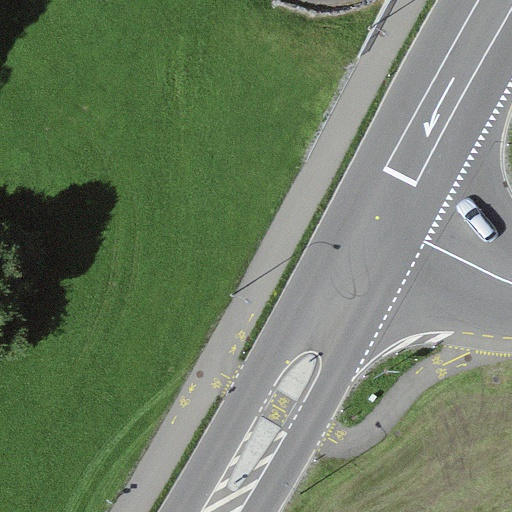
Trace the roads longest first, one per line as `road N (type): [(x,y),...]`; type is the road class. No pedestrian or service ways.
road 1 (primary): [(379,221),(220,511)]
road 2 (primary): [(504,0),(379,221)]
road 3 (tertiary): [(511,283),(379,221)]
